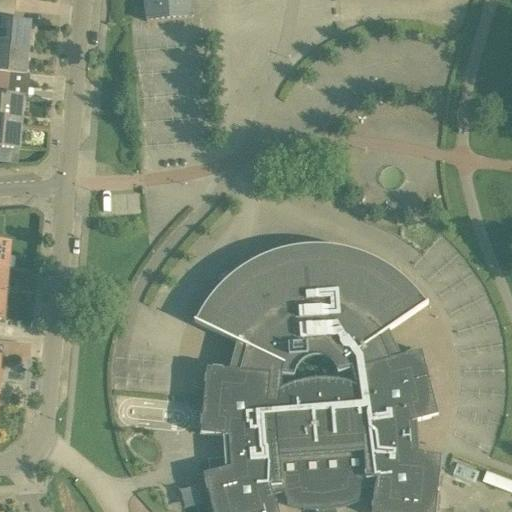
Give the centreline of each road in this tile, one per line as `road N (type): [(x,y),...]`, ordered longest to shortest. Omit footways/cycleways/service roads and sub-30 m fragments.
road 1 (residential): [(25,462),(42,444),(64,185)]
road 2 (residential): [(64,185),(82,0)]
